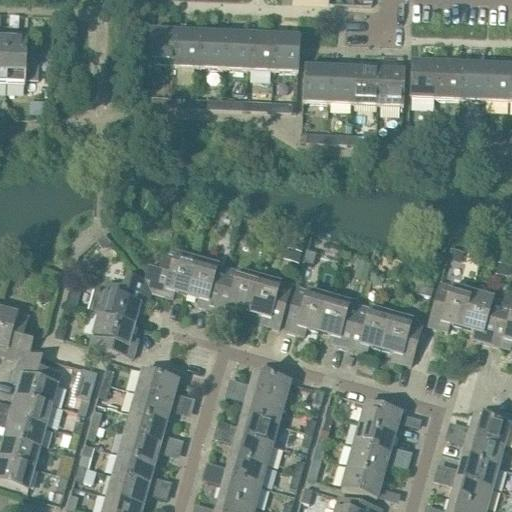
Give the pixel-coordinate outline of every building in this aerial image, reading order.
[(18,19),(8,19),(8,31),(17,31),(18,19)] [(147,70),(172,71),(174,35),(149,34),(147,70)] [(199,37),(174,35),(172,71),(197,72),(199,37)] [(223,38),(199,37),(197,72),(222,74),(223,38)] [(248,39),(223,38),(222,74),(247,75),(248,39)] [(273,40),(248,39),(247,75),(272,76),(273,40)] [(272,76),(297,77),(299,41),(273,40),(272,76)] [(7,43),(5,88),(24,89),(26,44),(7,43)] [(410,66),(408,102),(434,103),(435,67),(410,66)] [(460,68),(435,67),(434,103),(459,105),(460,68)] [(485,69),(460,68),(459,105),(483,106),(485,69)] [(510,70),(485,69),(483,106),(508,107),(510,70)] [(303,71),(302,107),(327,108),(329,72),(303,71)] [(327,108),(352,109),(353,73),(336,72),(329,72),(327,108)] [(352,109),(377,110),(378,74),(353,73),(352,109)] [(402,111),(404,75),(378,74),(377,110),(402,111)] [(152,101),(151,110),(172,111),(172,102),(152,101)] [(172,102),(172,111),(192,112),(192,103),(172,102)] [(201,103),(201,113),(221,113),(222,104),(201,103)] [(222,104),(221,113),(242,114),(242,105),(222,104)] [(251,106),(250,115),(271,116),(271,106),(251,106)] [(271,106),(271,116),(291,116),(292,107),(271,106)] [(413,133),(412,142),(433,143),(433,134),(413,133)] [(433,134),(433,143),(453,144),(453,135),(433,134)] [(462,135),(462,144),(482,145),(483,136),(462,135)] [(483,136),(482,145),(503,146),(503,137),(483,136)] [(306,138),(306,147),(326,147),(326,138),(306,138)] [(326,138),(326,147),(346,148),(347,139),(326,138)] [(356,140),(355,149),(376,150),(376,141),(356,140)] [(376,141),(376,150),(396,151),(396,141),(376,141)] [(449,252),(447,260),(461,264),(464,256),(449,252)] [(147,273),(144,283),(143,286),(150,297),(171,303),(173,296),(185,300),(196,263),(164,254),(158,276),(147,273)] [(227,272),(196,263),(185,300),(197,303),(196,310),(215,315),(227,272)] [(258,281),(227,272),(215,315),(234,321),(236,314),(248,317),(258,281)] [(278,333),(290,290),(258,281),(248,317),(260,321),(258,327),(278,333)] [(143,286),(131,282),(128,293),(106,287),(104,295),(94,293),(88,316),(97,318),(133,329),(137,317),(143,319),(150,297),(143,286)] [(439,287),(427,330),(447,335),(449,329),(461,332),(471,296),(439,287)] [(430,300),(432,292),(419,288),(416,296),(430,300)] [(328,301),(296,292),(284,335),(304,340),(306,333),(318,337),(328,301)] [(502,305),(471,296),(461,332),(473,336),(471,342),(490,348),(502,305)] [(359,309),(328,301),(318,337),(330,340),(328,347),(347,352),(359,309)] [(511,307),(502,305),(490,348),(509,353),(511,346),(511,307)] [(390,318),(359,309),(347,352),(366,358),(368,351),(380,354),(390,318)] [(28,359),(32,345),(21,342),(27,320),(0,312),(0,359),(18,364),(28,359)] [(88,351),(131,362),(137,343),(130,341),(133,329),(97,318),(88,351)] [(410,370),(422,327),(390,318),(380,354),(392,358),(390,364),(410,370)] [(42,363),(31,360),(28,359),(18,364),(11,387),(18,389),(15,400),(50,410),(59,378),(39,373),(42,363)] [(101,388),(109,390),(113,376),(105,374),(101,388)] [(141,376),(135,397),(171,407),(177,386),(141,376)] [(289,387),(253,376),(247,398),(283,408),(289,387)] [(109,390),(101,388),(98,400),(106,402),(109,390)] [(319,410),(323,396),(316,394),(312,408),(319,410)] [(135,397),(129,417),(165,427),(171,407),(135,397)] [(247,398),(241,419),(277,429),(283,408),(247,398)] [(15,400),(9,421),(44,431),(50,410),(15,400)] [(84,420),(88,406),(80,403),(76,418),(84,420)] [(325,420),(333,422),(337,409),(329,407),(325,420)] [(400,418),(364,408),(358,430),(394,440),(400,418)] [(90,429),(97,431),(101,417),(93,415),(90,429)] [(129,417),(124,439),(159,449),(165,427),(129,417)] [(241,419),(235,439),(272,449),(277,429),(241,419)] [(333,422),(325,420),(321,434),(329,436),(333,422)] [(509,430),(509,429),(473,420),(467,441),(503,451),(509,430)] [(9,421),(3,442),(39,452),(44,431),(9,421)] [(304,436),(311,438),(315,425),(308,423),(304,436)] [(70,438),(78,441),(83,426),(74,424),(70,438)] [(97,431),(90,429),(86,442),(94,445),(97,431)] [(358,430),(352,450),(388,460),(394,440),(358,430)] [(311,438),(304,436),(300,450),(307,452),(311,438)] [(78,441),(70,438),(67,452),(75,454),(78,441)] [(154,469),(159,449),(124,439),(118,459),(154,469)] [(235,439),(229,461),(266,471),(272,449),(235,439)] [(497,472),(503,451),(467,441),(461,462),(497,472)] [(3,442),(0,452),(0,463),(33,473),(39,452),(3,442)] [(313,461),(321,463),(325,451),(317,448),(313,461)] [(78,471),(85,473),(88,473),(95,452),(84,449),(78,471)] [(352,450),(346,471),(382,481),(388,460),(352,450)] [(148,490),(154,469),(118,459),(112,480),(148,490)] [(260,491),(266,471),(229,461),(224,481),(260,491)] [(321,463),(313,461),(307,483),(315,485),(317,478),(321,463)] [(491,493),(497,472),(461,462),(456,483),(491,493)] [(33,473),(0,463),(0,486),(27,494),(33,473)] [(292,478),(299,480),(303,467),(296,465),(292,478)] [(59,480),(67,482),(71,468),(63,466),(59,480)] [(82,485),(85,473),(78,471),(74,483),(82,485)] [(346,471),(340,492),(376,502),(382,481),(346,471)] [(299,480),(292,478),(288,491),(295,494),(299,480)] [(67,482),(59,480),(55,493),(63,495),(67,482)] [(142,511),(148,490),(112,480),(106,501),(142,511)] [(254,511),(260,491),(224,481),(218,502),(254,511)] [(480,511),(485,511),(491,493),(456,483),(450,503),(480,511)] [(312,494),(304,492),(300,506),(308,508),(312,494)] [(65,511),(74,511),(78,500),(70,498),(65,511)] [(102,511),(141,511),(142,511),(106,501),(102,511)] [(376,511),(338,501),(334,511),(376,511)] [(215,511),(254,511),(218,502),(215,511)] [(447,511),(480,511),(450,503),(447,511)]
